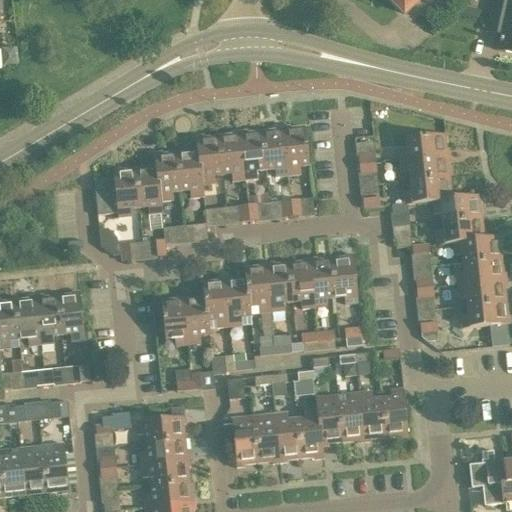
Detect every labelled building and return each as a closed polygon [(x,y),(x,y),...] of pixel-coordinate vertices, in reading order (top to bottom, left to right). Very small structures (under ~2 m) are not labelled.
[(388,0),(404,16),(421,0),(388,0)] [(511,0),(495,0),(492,15),(506,18),(498,52),(511,55),(511,0)] [(305,126),(283,128),(288,178),(300,176),(299,170),(310,169),(305,126)] [(283,128),(261,131),(266,173),(274,172),(275,179),(288,178),(283,128)] [(261,131),(239,133),(245,183),(257,181),(257,174),(266,173),(261,131)] [(239,133),(219,136),(223,178),(231,177),(232,184),(245,183),(239,133)] [(219,136),(198,138),(204,198),(206,198),(204,187),(214,186),(213,179),(223,178),(219,136)] [(400,151),(401,163),(449,158),(447,137),(406,141),(406,150),(400,151)] [(197,150),(176,153),(181,195),(189,194),(190,200),(204,198),(198,138),(195,138),(197,150)] [(176,153),(155,155),(161,214),(162,216),(164,215),(162,203),(172,202),(172,196),(181,195),(176,153)] [(155,168),(136,170),(141,211),(148,210),(148,217),(162,216),(161,214),(155,155),(153,155),(155,168)] [(358,159),(359,167),(375,165),(375,157),(358,159)] [(408,175),(409,184),(451,179),(449,158),(401,163),(402,176),(408,175)] [(375,165),(359,167),(359,175),(376,174),(375,165)] [(141,211),(136,170),(113,172),(114,180),(94,182),(98,218),(118,215),(119,220),(131,219),(130,212),(141,211)] [(409,192),(404,193),(405,205),(407,205),(408,207),(433,205),(433,203),(454,201),(453,199),(451,179),(409,184),(409,192)] [(454,201),(433,203),(433,205),(434,216),(440,215),(440,223),(484,218),(482,198),(481,197),(453,199),(454,201)] [(312,199),(291,202),(293,219),(300,218),(300,219),(314,218),(312,199)] [(379,199),(362,201),(363,211),(380,209),(379,199)] [(291,202),(269,204),(271,222),(283,221),(283,220),(293,219),(291,202)] [(269,204),(247,206),(249,223),(257,222),(258,224),(271,222),(269,204)] [(407,205),(405,205),(391,207),(392,216),(408,214),(408,207),(407,205)] [(238,207),(227,209),(229,227),(240,226),(240,224),(249,223),(247,206),(238,207)] [(227,209),(206,211),(207,227),(214,226),(215,228),(229,227),(227,209)] [(206,225),(184,228),(186,245),(199,244),(199,243),(207,241),(206,228),(207,227),(206,211),(204,212),(206,225)] [(436,233),(437,245),(502,239),(501,238),(486,240),(484,218),(440,223),(441,232),(436,233)] [(184,228),(163,230),(165,246),(173,245),(173,247),(186,245),(184,228)] [(155,243),(144,244),(146,262),(158,261),(157,259),(166,258),(165,246),(163,230),(164,242),(155,243)] [(395,241),(397,250),(411,248),(411,247),(411,239),(395,241)] [(461,256),(461,265),(504,261),(502,239),(437,245),(437,247),(453,246),(454,257),(461,256)] [(146,262),(144,244),(129,245),(120,246),(121,263),(131,262),(131,263),(146,262)] [(411,247),(411,248),(412,257),(429,256),(428,246),(411,247)] [(353,258),(331,260),(336,301),(344,300),(345,306),(359,305),(353,258)] [(331,260),(310,263),(316,310),(327,308),(326,302),(336,301),(331,260)] [(456,274),(457,286),(506,281),(504,261),(461,265),(462,274),(456,274)] [(310,263),(289,265),(293,305),(300,304),(301,311),(316,310),(310,263)] [(289,265),(268,267),(273,314),(284,313),(283,306),(293,305),(289,265)] [(246,270),(247,279),(251,319),(252,319),(252,317),(273,314),(268,267),(246,270)] [(247,279),(225,281),(230,329),(242,328),(241,320),(251,319),(247,279)] [(415,282),(415,290),(432,288),(431,280),(415,282)] [(203,284),(205,296),(206,296),(209,331),(211,331),(210,324),(216,323),(217,330),(230,329),(225,281),(203,284)] [(465,301),(466,308),(508,304),(506,281),(457,286),(459,301),(465,301)] [(432,288),(415,290),(416,301),(434,299),(432,288)] [(80,294),(57,296),(62,338),(70,337),(71,344),(85,343),(80,294)] [(57,296),(36,299),(42,347),(53,346),(52,339),(62,338),(57,296)] [(205,296),(184,298),(189,347),(201,346),(200,339),(212,338),(211,331),(209,331),(206,296),(205,296)] [(189,347),(184,298),(162,301),(167,343),(174,342),(174,349),(189,347)] [(36,299),(15,301),(19,343),(27,342),(28,349),(42,347),(36,299)] [(0,302),(0,351),(0,352),(19,350),(18,343),(19,343),(15,301),(0,302)] [(508,304),(466,308),(467,317),(461,317),(462,331),(510,326),(508,304)] [(419,326),(420,336),(438,334),(436,324),(419,326)] [(365,327),(347,328),(348,338),(365,337),(365,327)] [(290,337),(276,338),(278,356),(292,355),(290,337)] [(278,356),(276,338),(258,339),(260,358),(278,356)] [(361,339),(345,340),(346,349),(362,347),(361,339)] [(334,342),(320,343),(321,352),(335,350),(334,342)] [(321,352),(320,343),(302,345),(303,354),(321,352)] [(382,353),(383,362),(400,360),(398,351),(382,353)] [(371,355),(355,356),(356,365),(371,363),(371,355)] [(245,356),(233,357),(235,373),(250,371),(248,363),(245,363),(245,356)] [(356,365),(355,356),(339,358),(340,366),(356,365)] [(233,357),(212,359),(215,377),(225,376),(225,374),(235,373),(233,357)] [(212,373),(192,375),(194,392),(215,390),(213,377),(215,377),(212,359),(211,359),(212,373)] [(312,361),(313,369),(328,368),(328,359),(312,361)] [(88,366),(78,367),(79,384),(89,383),(88,366)] [(46,387),(44,371),(35,372),(36,388),(46,387)] [(52,371),(44,371),(46,387),(53,386),(52,371)] [(313,373),(297,375),(298,383),(314,381),(313,373)] [(9,375),(0,376),(2,391),(11,391),(9,375)] [(194,392),(192,375),(190,375),(191,382),(175,384),(176,394),(194,392)] [(286,376),(271,377),(272,386),(287,384),(286,376)] [(272,386),(271,377),(254,379),(255,387),(272,386)] [(243,380),(227,382),(228,390),(244,389),(243,380)] [(390,399),(382,400),(386,441),(408,439),(403,390),(389,391),(390,399)] [(371,393),(359,394),(364,443),(386,441),(382,400),(372,401),(371,393)] [(359,394),(338,397),(343,445),(364,443),(359,394)] [(338,397),(316,399),(323,460),(325,460),(323,447),(343,445),(338,397)] [(305,420),(298,421),(302,462),(323,460),(316,399),(315,399),(316,411),(305,412),(305,420)] [(61,419),(59,404),(51,404),(50,402),(38,404),(40,422),(61,419)] [(24,407),(16,408),(18,424),(40,422),(38,404),(24,405),(24,407)] [(7,409),(0,409),(0,426),(9,425),(18,424),(16,408),(7,409)] [(287,414),(275,415),(280,465),(302,462),(298,421),(288,422),(287,414)] [(262,425),(255,426),(260,467),(280,465),(275,415),(261,417),(262,425)] [(143,436),(144,445),(188,440),(185,418),(136,424),(138,436),(143,436)] [(260,467),(255,426),(245,427),(244,419),(232,420),(237,469),(260,467)] [(94,427),(96,437),(112,435),(111,425),(94,427)] [(140,454),(141,467),(190,462),(188,440),(144,445),(145,453),(140,454)] [(51,455),(43,456),(48,498),(69,495),(64,446),(50,448),(51,455)] [(32,449),(21,451),(27,500),(48,498),(43,456),(33,457),(32,449)] [(8,459),(0,460),(4,502),(27,500),(21,451),(7,452),(8,459)] [(505,486),(503,463),(495,464),(494,452),(482,454),(483,465),(470,467),(472,489),(482,488),(484,508),(503,506),(501,486),(505,486)] [(98,462),(99,472),(116,470),(115,460),(98,462)] [(148,479),(149,488),(193,483),(190,462),(141,467),(142,480),(148,479)] [(511,462),(503,463),(505,486),(501,486),(503,506),(511,505),(511,462)] [(116,470),(99,472),(100,481),(117,479),(116,470)] [(144,497),(146,509),(195,504),(193,483),(149,488),(150,496),(144,497)]
